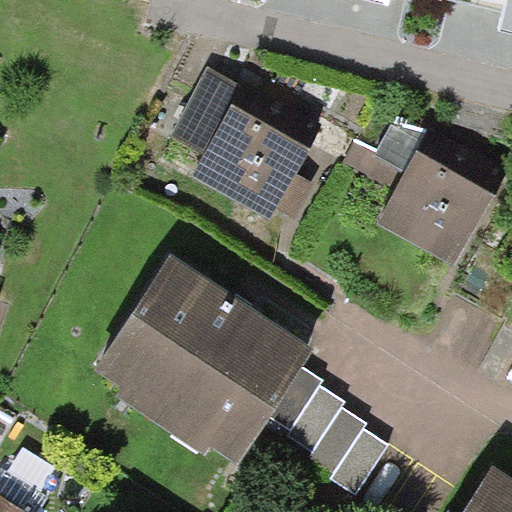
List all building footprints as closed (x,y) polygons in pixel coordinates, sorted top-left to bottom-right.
[(511,0),(502,34),(511,36),(511,0)] [(169,137),(206,159),(194,180),(265,222),(276,203),(295,214),(310,188),(292,177),(319,132),(245,88),(243,92),(208,71),(169,137)] [(431,131),(397,126),(380,157),(406,171),(374,228),(456,273),(511,178),(431,131)] [(511,267),(480,250),(460,287),(511,315),(511,267)] [(238,307),(172,263),(97,376),(237,471),(272,418),(303,369),(312,356),(238,307)] [(322,380),(303,369),(272,418),(294,432),(291,437),(315,452),(312,458),(337,474),(334,480),(356,494),(385,448),(358,431),(361,425),(338,411),(342,404),(317,388),(322,380)] [(511,511),(511,486),(488,470),(459,511),(511,511)] [(0,511),(14,511),(0,502),(0,511)]
